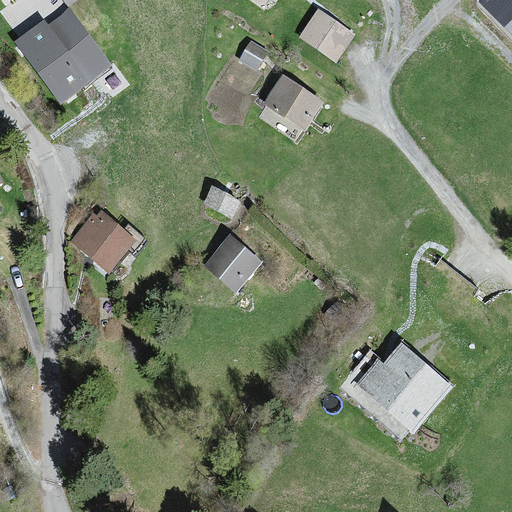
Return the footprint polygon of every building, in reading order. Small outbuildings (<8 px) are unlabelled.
[(269,0),(251,0),(264,8),(269,0)] [(511,0),(480,0),(475,6),(511,45),(511,0)] [(63,9),(10,47),(54,107),(106,70),(63,9)] [(352,37),(314,14),(296,43),(334,66),(352,37)] [(266,56),(246,45),(237,64),(257,74),(266,56)] [(322,107),(280,80),(262,108),(304,135),(322,107)] [(239,205),(208,192),(198,215),(229,228),(239,205)] [(97,211),(68,243),(105,276),(134,243),(97,211)] [(256,267),(224,241),(200,270),(232,296),(256,267)] [(446,390),(396,347),(356,391),(406,435),(446,390)]
